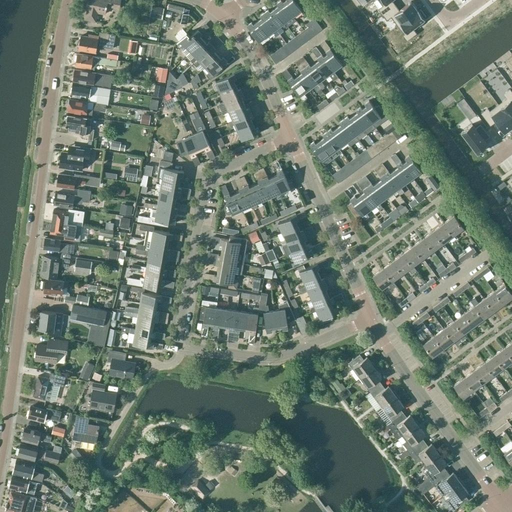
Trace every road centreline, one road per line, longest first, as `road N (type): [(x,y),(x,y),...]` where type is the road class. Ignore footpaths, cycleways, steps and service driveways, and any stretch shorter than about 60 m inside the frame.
road 1 (unclassified): [(0,461),(69,0)]
road 2 (residential): [(291,137),(207,180),(181,348)]
road 3 (residential): [(498,500),(370,316)]
road 4 (residential): [(181,348),(275,357),(370,316)]
road 5 (residential): [(370,316),(291,137)]
road 6 (residential): [(291,137),(222,12)]
road 7 (residential): [(101,453),(149,371),(173,363),(181,348)]
